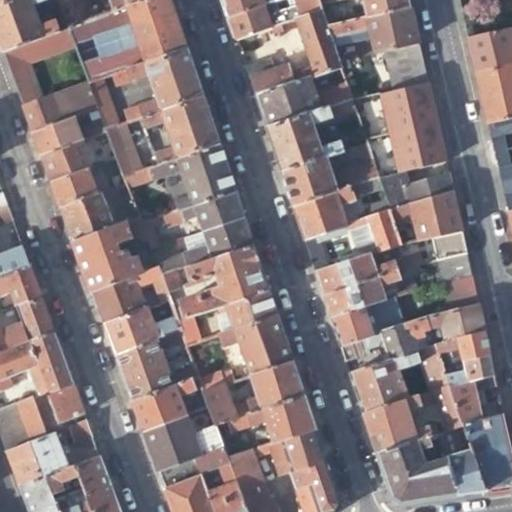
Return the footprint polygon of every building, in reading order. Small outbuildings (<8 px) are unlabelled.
[(29,6),(45,0),(44,0),(11,0),(0,4),(0,53),(0,54),(66,29),(63,20),(38,29),(29,6)] [(60,12),(55,0),(44,0),(45,0),(48,10),(53,8),(54,14),(60,12)] [(108,0),(94,6),(95,8),(99,18),(125,8),(145,0),(108,0)] [(145,0),(125,8),(143,64),(185,49),(171,9),(168,0),(145,0)] [(269,4),(268,0),(220,0),(223,7),(226,18),(266,5),(269,4)] [(269,15),(266,5),(226,18),(230,31),(234,41),(295,22),(320,13),(318,7),(315,0),(291,0),(295,7),(269,15)] [(342,0),(360,0),(365,18),(408,7),(406,0),(315,0),(318,7),(329,4),(342,0)] [(336,25),(329,4),(318,7),(320,13),(325,28),(336,25)] [(387,50),(396,89),(425,81),(412,24),(408,7),(365,18),(336,25),(325,28),(329,40),(368,30),(373,54),(387,50)] [(95,8),(63,20),(66,29),(99,18),(95,8)] [(73,47),(87,85),(100,80),(108,77),(142,64),(143,64),(125,8),(99,18),(66,29),(73,47)] [(272,72),(264,75),(247,80),(253,97),(308,79),(332,72),(339,70),(329,40),(325,28),(320,13),(295,22),(309,67),(290,73),(288,67),(272,72)] [(28,65),(73,47),(66,29),(0,54),(9,77),(21,109),(39,103),(32,86),(35,84),(28,65)] [(508,30),(466,38),(469,53),(473,73),(511,64),(511,43),(511,44),(508,30)] [(142,64),(147,76),(155,101),(121,113),(125,124),(140,119),(159,112),(201,96),(192,70),(185,49),(143,64),(142,64)] [(243,68),(247,80),(264,75),(263,69),(270,67),(268,60),(243,68)] [(112,89),(147,76),(142,64),(108,77),(112,89)] [(511,64),(473,73),(479,95),(485,123),(500,120),(511,117),(511,64)] [(271,67),(270,67),(263,69),(264,75),(272,72),(271,67)] [(332,72),(338,91),(345,89),(339,70),(332,72)] [(315,99),(308,79),(253,97),(258,111),(264,129),(326,108),(349,101),(345,90),(345,89),(338,91),(315,99)] [(117,127),(100,80),(87,85),(96,109),(104,132),(117,127)] [(381,81),(345,90),(349,101),(384,92),(381,81)] [(39,103),(21,109),(25,121),(29,133),(71,118),(83,113),(96,109),(87,85),(39,103)] [(397,175),(444,164),(440,141),(435,118),(433,110),(429,89),(381,99),(397,175)] [(148,162),(151,168),(217,144),(209,118),(201,96),(159,112),(140,119),(144,130),(162,123),(171,147),(151,154),(153,159),(148,162)] [(353,112),(349,101),(326,108),(331,120),(353,112)] [(311,126),(331,120),(326,108),(264,129),(270,149),(279,174),(322,160),(341,153),(337,142),(318,147),(311,126)] [(92,137),(94,136),(104,132),(96,109),(83,113),(92,137)] [(79,142),(71,118),(29,133),(34,145),(38,157),(79,142)] [(500,193),(511,191),(511,119),(492,122),(500,193)] [(134,174),(117,127),(104,132),(114,158),(122,179),(134,174)] [(352,133),(357,148),(364,146),(359,131),(352,133)] [(94,136),(103,162),(114,158),(104,132),(94,136)] [(344,140),(337,142),(341,153),(348,151),(344,140)] [(89,167),(79,142),(38,157),(43,170),(48,183),(84,169),(89,167)] [(187,195),(135,215),(136,218),(139,225),(147,222),(161,216),(233,190),(226,167),(217,144),(151,168),(134,174),(122,179),(124,185),(125,188),(178,170),(187,195)] [(357,148),(362,164),(369,161),(364,146),(357,148)] [(107,191),(110,190),(124,185),(122,179),(114,158),(103,162),(109,181),(105,183),(107,191)] [(327,175),(322,160),(279,174),(286,196),(290,207),(376,180),(369,161),(362,164),(327,175)] [(95,196),(84,169),(48,183),(53,197),(58,209),(95,196)] [(397,175),(376,180),(379,190),(381,197),(383,202),(397,199),(396,196),(402,194),(400,187),(423,181),(420,169),(397,175)] [(439,177),(423,181),(400,187),(402,194),(396,196),(397,199),(383,202),(384,204),(386,213),(401,208),(451,194),(447,175),(439,177)] [(361,196),(379,190),(376,180),(290,207),(296,224),(302,241),(344,226),(338,208),(353,203),(350,195),(358,193),(361,196)] [(110,190),(123,223),(136,218),(135,215),(125,188),(124,185),(110,190)] [(195,218),(201,234),(243,219),(239,205),(233,190),(161,216),(165,229),(195,218)] [(412,228),(393,233),(397,244),(431,236),(459,229),(455,211),(451,194),(401,208),(403,215),(408,214),(412,228)] [(97,195),(95,196),(58,209),(63,226),(70,243),(106,229),(109,228),(97,195)] [(362,211),(365,220),(386,213),(384,204),(362,211)] [(0,224),(9,221),(4,208),(0,209),(0,278),(26,269),(19,249),(0,256),(0,224)] [(367,226),(376,252),(390,247),(397,244),(393,233),(386,213),(365,220),(346,226),(348,233),(367,226)] [(137,243),(144,240),(139,225),(136,218),(123,223),(109,228),(106,229),(70,243),(78,264),(89,294),(125,281),(130,279),(138,276),(135,268),(131,259),(126,260),(122,251),(116,254),(112,245),(135,237),(137,243)] [(162,263),(154,266),(155,270),(158,277),(172,272),(183,268),(252,244),(247,230),(243,219),(201,234),(206,248),(193,252),(162,263)] [(157,249),(147,222),(139,225),(144,240),(148,252),(157,249)] [(316,244),(348,233),(346,226),(344,226),(302,241),(307,256),(313,274),(324,270),(316,244)] [(434,250),(395,260),(398,270),(416,265),(436,261),(465,254),(462,241),(459,229),(431,236),(434,250)] [(188,238),(193,252),(206,248),(201,234),(188,238)] [(0,247),(0,256),(19,249),(16,241),(3,246),(0,247)] [(177,302),(184,320),(188,318),(215,309),(268,290),(260,269),(252,244),(183,268),(188,280),(193,284),(210,278),(216,283),(218,287),(177,302)] [(395,260),(390,247),(376,252),(324,270),(313,274),(316,284),(321,297),(398,270),(395,260)] [(162,263),(157,249),(148,252),(152,262),(154,266),(162,263)] [(436,261),(442,284),(471,278),(468,268),(465,254),(436,261)] [(152,262),(135,268),(138,276),(155,270),(154,266),(152,262)] [(419,276),(416,265),(398,270),(321,297),(325,309),(328,319),(383,300),(379,288),(399,281),(419,276)] [(0,296),(7,294),(13,309),(14,308),(28,344),(51,335),(43,314),(38,300),(30,279),(26,269),(0,278),(0,296)] [(149,279),(159,305),(167,302),(164,293),(158,277),(155,270),(138,276),(130,279),(132,285),(149,279)] [(177,285),(172,272),(158,277),(164,293),(175,289),(177,285)] [(444,293),(448,313),(477,307),(474,293),(471,278),(442,284),(431,286),(433,295),(444,293)] [(143,312),(132,285),(130,279),(125,281),(89,294),(95,311),(101,327),(143,312)] [(223,312),(231,330),(276,315),(271,301),(268,290),(215,309),(217,314),(223,312)] [(400,326),(391,297),(383,300),(328,319),(334,337),(338,348),(373,336),(379,333),(400,326)] [(159,305),(170,336),(178,333),(175,323),(167,302),(159,305)] [(440,325),(444,341),(483,332),(479,315),(477,307),(448,313),(424,318),(428,329),(440,325)] [(0,354),(28,344),(14,308),(13,309),(9,310),(4,312),(0,314),(0,354)] [(144,311),(143,312),(101,327),(106,340),(113,358),(155,342),(161,340),(159,333),(152,335),(144,311)] [(227,370),(230,377),(232,382),(248,377),(292,362),(283,335),(276,315),(231,330),(217,335),(221,345),(234,341),(243,364),(227,370)] [(184,347),(198,342),(188,318),(184,320),(175,323),(178,333),(182,341),(184,347)] [(424,318),(406,324),(416,352),(434,346),(433,343),(428,329),(424,318)] [(386,352),(389,362),(416,352),(406,324),(400,326),(379,333),(382,340),(386,352)] [(428,329),(433,343),(444,341),(440,325),(428,329)] [(460,361),(488,354),(485,341),(483,332),(444,341),(433,343),(434,346),(441,365),(460,361)] [(158,351),(182,341),(178,333),(170,336),(161,340),(155,342),(158,351)] [(375,343),(382,340),(379,333),(373,336),(338,348),(343,362),(366,354),(366,350),(376,346),(375,343)] [(28,394),(31,400),(46,395),(70,386),(58,353),(51,335),(28,344),(0,354),(0,381),(26,371),(34,392),(28,394)] [(215,347),(221,345),(217,335),(198,342),(184,347),(192,370),(196,379),(200,391),(201,393),(223,385),(221,380),(219,373),(203,378),(194,352),(214,345),(215,347)] [(168,379),(158,351),(155,342),(113,358),(121,381),(130,404),(171,388),(168,379)] [(429,395),(433,393),(449,388),(449,386),(445,376),(441,365),(434,346),(416,352),(389,362),(347,376),(355,400),(361,418),(407,402),(398,374),(421,367),(429,395)] [(463,371),(445,376),(449,386),(493,376),(491,366),(488,354),(460,361),(463,371)] [(441,365),(445,376),(463,371),(460,361),(441,365)] [(244,400),(245,402),(250,413),(304,395),(297,375),(292,362),(248,377),(255,396),(244,400)] [(192,370),(168,379),(171,388),(196,379),(192,370)] [(473,393),(496,388),(493,376),(449,386),(449,388),(461,422),(498,414),(501,413),(499,403),(477,407),(475,401),(473,393)] [(230,377),(221,380),(223,385),(232,382),(230,377)] [(175,400),(194,393),(200,391),(196,379),(171,388),(130,404),(135,418),(140,433),(182,418),(175,400)] [(233,412),(223,385),(201,393),(207,409),(209,415),(213,426),(224,422),(235,418),(233,412)] [(61,423),(81,415),(74,398),(70,386),(46,395),(59,430),(64,428),(61,423)] [(433,393),(447,433),(463,428),(461,422),(449,388),(433,393)] [(194,393),(200,411),(207,409),(201,393),(200,391),(194,393)] [(15,406),(29,444),(60,432),(59,430),(46,395),(31,400),(15,406)] [(263,422),(271,445),(315,430),(309,411),(304,395),(250,413),(235,418),(224,422),(229,434),(263,422)] [(418,399),(407,402),(361,418),(367,435),(374,457),(435,437),(433,431),(429,433),(427,428),(416,432),(408,412),(421,408),(418,399)] [(239,410),(233,412),(235,418),(250,413),(245,402),(238,405),(239,410)] [(0,446),(3,454),(29,444),(15,406),(3,410),(0,411),(0,446)] [(203,417),(209,415),(207,409),(200,411),(203,417)] [(511,474),(498,414),(461,422),(463,428),(466,437),(469,446),(471,452),(484,489),(498,486),(504,485),(511,474)] [(64,428),(83,421),(81,415),(61,423),(64,428)] [(189,437),(182,418),(140,433),(149,455),(155,473),(192,459),(221,448),(214,428),(189,437)] [(72,446),(90,439),(83,421),(64,428),(59,430),(60,432),(29,444),(3,454),(9,471),(17,489),(73,468),(62,440),(68,438),(72,446)] [(442,444),(466,437),(463,428),(447,433),(439,435),(441,442),(442,444)] [(291,490),(299,511),(334,511),(337,509),(340,505),(315,430),(271,445),(266,446),(269,453),(278,477),(289,473),(294,488),(291,490)] [(430,446),(441,442),(439,435),(435,437),(374,457),(389,501),(399,504),(430,500),(458,496),(447,460),(446,459),(424,465),(423,460),(427,457),(425,451),(431,449),(430,446)] [(72,446),(79,465),(97,458),(90,439),(72,446)] [(252,459),(269,453),(266,446),(250,452),(252,459)] [(225,488),(205,495),(211,511),(244,511),(236,489),(225,459),(221,448),(192,459),(198,474),(217,468),(225,488)] [(225,459),(236,489),(260,481),(252,459),(250,452),(225,459)] [(471,452),(447,460),(458,496),(469,494),(484,492),(485,492),(484,489),(471,452)] [(116,511),(97,458),(79,465),(73,468),(76,477),(81,490),(86,503),(89,511),(116,511)] [(192,459),(155,473),(161,489),(169,511),(211,511),(205,495),(198,474),(192,459)] [(59,484),(76,477),(73,468),(17,489),(25,511),(55,511),(51,501),(49,496),(61,491),(59,484)] [(262,489),(260,481),(236,489),(244,511),(275,511),(270,495),(265,497),(262,489)] [(81,490),(61,497),(66,510),(86,503),(81,490)] [(66,510),(61,497),(51,501),(55,511),(89,511),(86,503),(66,510)]
